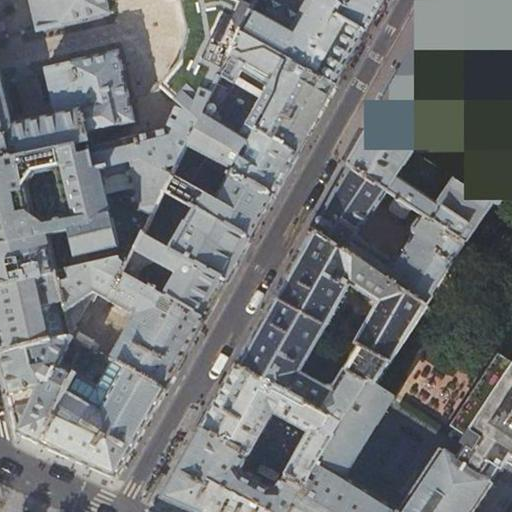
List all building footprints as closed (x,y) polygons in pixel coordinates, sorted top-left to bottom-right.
[(34,32),(37,31),(29,0),(0,0),(0,38),(4,37),(4,39),(7,38),(7,37),(19,34),(20,35),(34,30),(34,32)] [(29,0),(37,31),(62,25),(62,24),(109,13),(105,0),(29,0)] [(181,0),(182,1),(189,32),(186,42),(182,62),(160,86),(181,105),(201,123),(219,86),(244,35),(259,0),(181,0)] [(352,61),(367,34),(335,17),(341,6),(330,0),(259,0),(244,35),(337,87),(352,61)] [(380,10),(385,0),(330,0),(341,6),(335,17),(367,34),(380,10)] [(511,0),(442,0),(428,25),(375,120),(421,152),(506,0),(511,0)] [(315,126),(337,87),(244,35),(219,86),(259,108),(249,125),(299,155),(315,126)] [(0,161),(87,142),(85,132),(93,130),(132,120),(130,110),(128,99),(118,54),(72,65),(71,63),(44,69),(45,70),(55,117),(11,126),(0,80),(0,161)] [(2,80),(0,80),(11,126),(55,117),(45,70),(31,74),(30,73),(24,75),(16,78),(15,77),(3,82),(2,80)] [(288,175),(299,155),(249,125),(259,108),(219,86),(201,123),(188,150),(275,197),(288,175)] [(97,147),(93,130),(85,132),(87,142),(94,170),(157,155),(158,157),(154,164),(175,173),(188,150),(201,123),(181,105),(167,131),(97,147)] [(362,143),(349,166),(387,192),(394,196),(465,244),(493,200),(421,152),(375,120),(362,143)] [(94,170),(87,142),(0,161),(0,246),(69,231),(77,268),(135,255),(146,235),(167,193),(175,173),(154,164),(158,157),(157,155),(94,170)] [(262,221),(275,197),(188,150),(175,173),(167,193),(194,208),(171,250),(146,235),(135,255),(127,274),(206,321),(216,301),(239,262),(262,221)] [(331,198),(313,230),(426,306),(440,316),(451,299),(437,290),(466,245),(465,244),(394,196),(386,207),(387,213),(401,223),(406,221),(410,216),(416,221),(411,228),(411,237),(399,256),(392,259),(359,237),(359,234),(387,192),(349,166),(331,198)] [(293,265),(274,299),(326,328),(350,285),(379,304),(355,345),(359,347),(388,364),(389,364),(426,306),(313,230),(293,265)] [(0,288),(35,279),(32,267),(54,263),(56,273),(77,268),(69,231),(0,246),(0,288)] [(186,356),(206,321),(127,274),(135,255),(77,268),(56,273),(72,335),(96,292),(137,315),(112,361),(166,391),(186,356)] [(32,267),(35,279),(0,288),(0,353),(0,355),(73,338),(72,335),(56,273),(54,263),(32,267)] [(255,333),(237,365),(342,424),(368,381),(374,385),(388,364),(359,347),(335,388),(326,388),(301,374),(326,328),(274,299),(255,333)] [(475,511),(507,466),(511,468),(511,335),(500,356),(501,357),(456,430),(470,438),(456,459),(443,451),(404,511),(399,511),(398,511),(475,511)] [(78,461),(117,478),(144,431),(166,391),(112,361),(73,340),(73,338),(0,355),(9,393),(19,434),(31,439),(43,444),(43,446),(78,461)] [(219,398),(201,430),(249,456),(273,413),(309,433),(285,476),(304,487),(335,437),(328,433),(327,430),(328,427),(337,432),(342,424),(237,365),(219,398)] [(398,511),(399,511),(345,477),(392,397),(374,385),(368,381),(342,424),(337,432),(335,437),(304,487),(289,511),(398,511)] [(192,511),(289,511),(304,487),(285,476),(261,463),(250,481),(242,477),(239,471),(242,465),(247,467),(252,458),(249,456),(201,430),(184,460),(162,498),(185,508),(192,511)]
